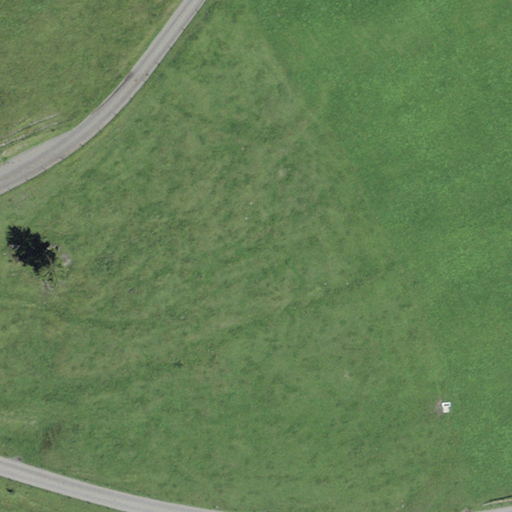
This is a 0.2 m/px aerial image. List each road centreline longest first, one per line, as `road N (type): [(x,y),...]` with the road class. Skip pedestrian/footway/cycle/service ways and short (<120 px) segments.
road 1 (unclassified): [(196,0),(154,56),(44,159),(0,180)]
road 2 (unclassified): [(0,465),(174,511)]
